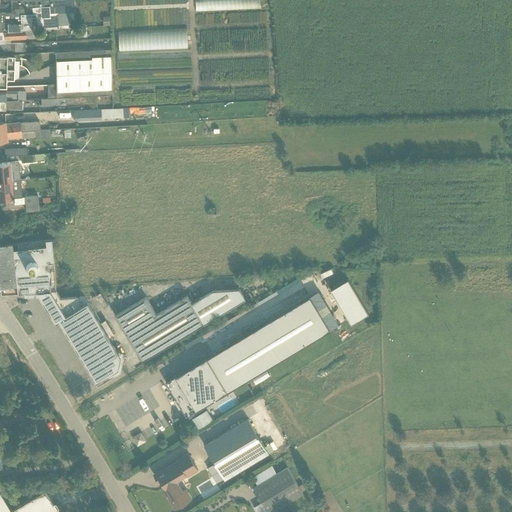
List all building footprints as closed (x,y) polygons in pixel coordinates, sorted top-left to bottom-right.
[(11,14),(0,13),(0,32),(37,30),(68,28),(68,24),(58,24),(57,12),(49,13),(49,8),(62,8),(62,0),(49,0),(19,0),(10,0),(11,14)] [(260,0),(204,0),(196,0),(196,13),(261,10),(260,0)] [(186,29),(119,32),(119,51),(187,48),(186,29)] [(0,32),(0,43),(3,44),(3,45),(10,45),(10,44),(10,40),(38,39),(37,30),(0,32)] [(3,44),(0,43),(0,51),(9,52),(25,51),(25,43),(10,44),(10,45),(3,45),(3,44)] [(112,95),(111,49),(54,52),(55,85),(56,98),(57,98),(69,97),(112,95)] [(0,55),(0,86),(5,87),(5,81),(13,81),(13,80),(14,60),(18,61),(19,61),(19,54),(11,55),(11,56),(0,55)] [(53,98),(56,98),(55,85),(47,85),(47,94),(40,95),(40,99),(53,98)] [(0,100),(22,101),(25,100),(25,91),(17,91),(17,93),(0,92),(0,100)] [(22,101),(0,100),(0,109),(21,109),(22,101)] [(151,114),(165,114),(164,102),(151,102),(151,114)] [(101,109),(78,111),(79,121),(89,121),(89,122),(101,121),(101,109)] [(212,118),(199,118),(200,132),(213,132),(212,118)] [(0,122),(0,132),(20,131),(39,130),(39,121),(19,123),(19,122),(5,124),(5,121),(0,122)] [(20,131),(0,132),(0,142),(7,141),(7,140),(21,138),(21,139),(34,137),(35,140),(51,139),(51,130),(39,130),(20,131)] [(85,131),(76,135),(79,142),(88,138),(85,131)] [(26,148),(4,149),(4,156),(20,155),(27,155),(26,148)] [(42,154),(27,155),(20,155),(21,163),(34,162),(34,161),(43,161),(42,154)] [(0,163),(0,181),(19,180),(18,162),(0,163)] [(19,180),(0,181),(0,199),(21,198),(19,180)] [(37,195),(24,197),(25,204),(38,203),(37,195)] [(38,203),(25,204),(25,212),(39,211),(38,203)] [(36,292),(56,291),(51,239),(0,244),(0,295),(23,293),(36,292)] [(145,297),(115,316),(142,361),(245,299),(239,289),(212,291),(191,304),(187,296),(156,314),(145,297)] [(56,291),(36,292),(40,297),(56,323),(59,321),(96,382),(118,369),(121,358),(107,335),(112,333),(105,320),(100,323),(84,297),(61,299),(56,291)] [(103,308),(108,305),(100,293),(96,295),(103,308)] [(207,356),(164,382),(195,431),(212,420),(203,406),(227,392),(226,392),(329,328),(308,294),(207,357),(207,356)] [(203,445),(225,481),(268,454),(247,419),(203,445)] [(39,435),(20,436),(20,444),(40,443),(39,435)] [(188,453),(154,475),(158,482),(162,483),(171,497),(168,499),(174,509),(192,499),(186,489),(183,490),(178,482),(178,480),(186,475),(187,478),(199,471),(188,453)] [(274,511),(303,495),(301,492),(305,490),(302,484),(298,486),(286,467),(276,473),(271,465),(252,477),(257,485),(253,488),(261,502),(253,507),(255,511),(274,511)] [(0,511),(56,511),(55,510),(57,509),(57,507),(55,503),(53,503),(52,504),(44,490),(10,511),(0,494),(0,511)]
